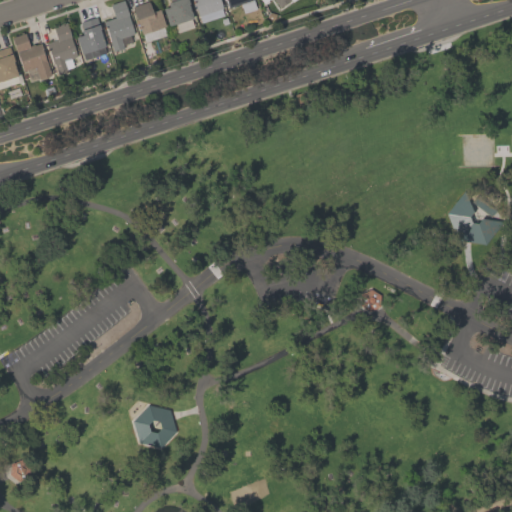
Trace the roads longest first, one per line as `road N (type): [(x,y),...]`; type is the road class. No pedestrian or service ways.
road 1 (secondary): [(415,0),(0,137)]
road 2 (secondary): [(0,177),(367,55)]
